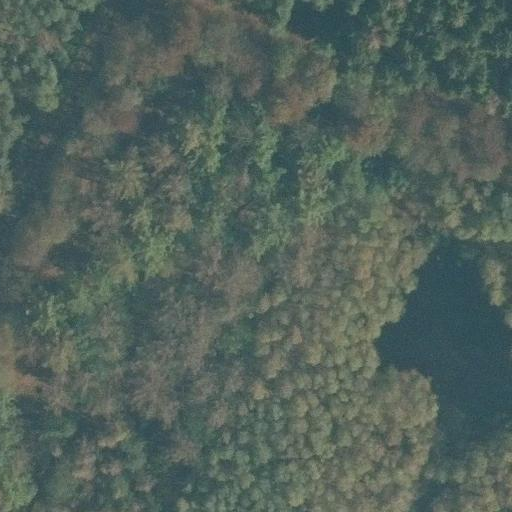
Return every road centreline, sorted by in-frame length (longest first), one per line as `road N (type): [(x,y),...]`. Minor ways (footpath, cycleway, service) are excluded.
road 1 (track): [(117,1),(511,129)]
road 2 (track): [(118,0),(0,244)]
